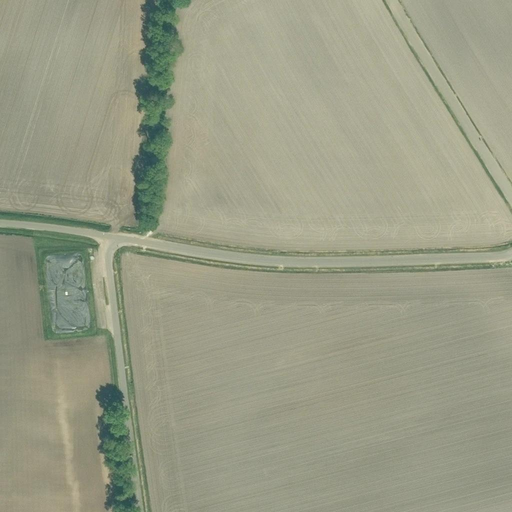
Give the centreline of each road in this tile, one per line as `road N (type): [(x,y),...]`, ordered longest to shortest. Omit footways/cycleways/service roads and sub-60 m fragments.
road 1 (unclassified): [(511,253),(287,261),(108,236)]
road 2 (unclassified): [(140,511),(108,236)]
road 3 (unclassified): [(391,0),(511,198)]
